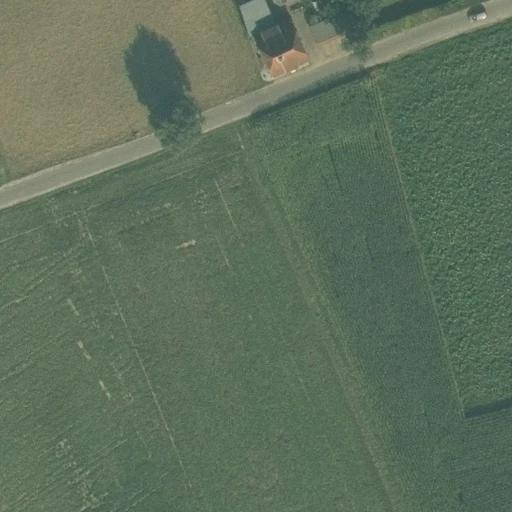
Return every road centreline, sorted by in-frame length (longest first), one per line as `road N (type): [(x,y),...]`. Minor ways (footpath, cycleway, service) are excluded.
road 1 (residential): [(511,4),(0,199)]
road 2 (track): [(226,110),(324,324),(397,511)]
